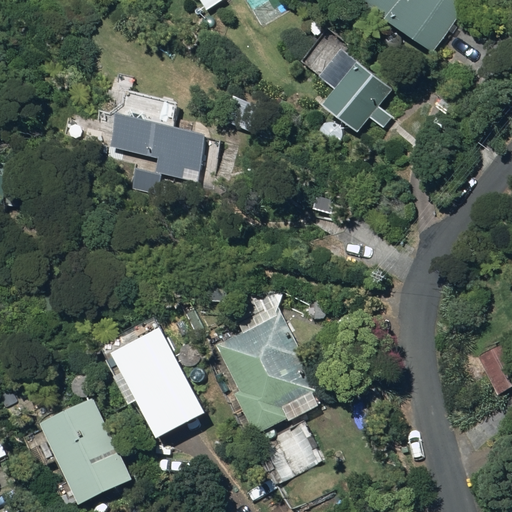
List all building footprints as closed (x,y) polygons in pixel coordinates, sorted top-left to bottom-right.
[(210,0),(215,9),(232,0),(210,0)] [(361,0),(432,49),(464,4),(458,0),(361,0)] [(357,133),(393,89),(361,64),(327,107),(357,133)] [(228,119),(253,131),(265,107),(240,94),(228,119)] [(214,132),(126,112),(119,144),(164,155),(163,161),(205,170),(214,132)] [(0,202),(22,204),(24,175),(0,173),(0,202)] [(260,435),(294,418),(288,407),(320,391),(304,359),(308,357),(285,313),(220,346),(243,390),(239,393),(260,435)] [(205,413),(160,328),(112,353),(156,438),(205,413)] [(511,389),(511,344),(511,343),(482,358),(502,395),(511,389)] [(40,420),(79,504),(131,479),(90,395),(40,420)]
